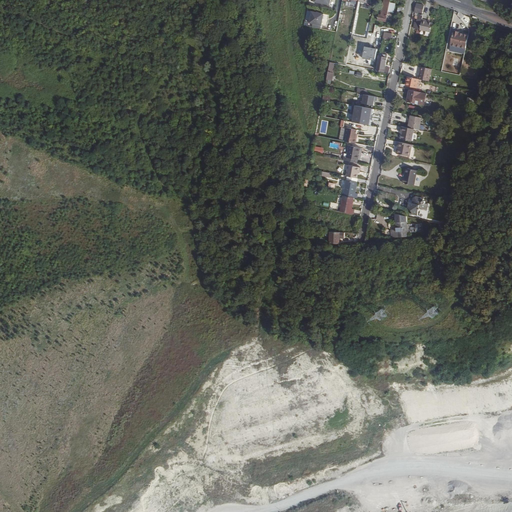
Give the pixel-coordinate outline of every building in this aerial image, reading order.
[(387,21),(391,0),(384,0),(382,14),(379,13),(378,19),(387,21)] [(423,18),(424,13),(423,13),(425,4),(417,2),(415,11),(416,11),(415,14),(419,15),(419,18),(418,18),(417,21),(416,21),(414,27),(421,28),(423,18)] [(321,29),(324,14),(312,11),(310,22),(315,24),(314,27),(321,29)] [(431,31),(433,22),(426,20),(427,19),(423,18),(421,28),(431,31)] [(466,47),(469,34),(463,33),(463,35),(459,34),(460,31),(455,30),(451,44),(466,47)] [(385,32),(383,38),(391,40),(393,34),(385,32)] [(367,47),(365,59),(378,60),(379,49),(367,47)] [(385,66),(388,54),(381,53),(378,65),(377,68),(390,71),(390,67),(385,66)] [(430,80),(433,68),(422,65),(419,78),(430,80)] [(417,87),(419,78),(408,75),(407,80),(409,81),(408,85),(417,87)] [(426,104),(428,92),(409,88),(408,95),(411,96),(410,101),(415,102),(416,98),(419,99),(419,103),(426,104)] [(374,104),(375,99),(378,100),(379,96),(365,93),(363,102),(374,104)] [(373,114),(374,108),(361,106),(360,114),(371,116),(372,114),(373,114)] [(370,124),(371,116),(360,114),(360,117),(360,119),(359,122),(370,124)] [(420,128),(422,116),(411,114),(409,126),(415,127),(420,128)] [(412,140),(415,127),(409,126),(403,125),(402,130),(404,130),(402,138),(412,140)] [(356,142),(358,134),(357,134),(358,129),(347,127),(346,135),(347,135),(346,140),(356,142)] [(410,155),(413,143),(400,140),(397,152),(410,155)] [(359,159),(361,146),(350,144),(348,156),(345,155),(345,159),(358,162),(358,159),(359,159)] [(358,177),(360,165),(345,162),(342,174),(358,177)] [(415,184),(418,169),(408,167),(406,177),(405,176),(403,182),(415,184)] [(356,191),(358,181),(348,178),(344,194),(355,196),(358,197),(359,192),(356,191)] [(353,207),(355,196),(344,194),(341,210),(345,211),(355,213),(356,208),(353,207)] [(418,214),(420,207),(427,209),(428,203),(426,202),(426,201),(425,200),(424,200),(424,198),(417,196),(415,197),(414,200),(415,201),(415,203),(410,202),(409,207),(411,208),(413,210),(412,212),(418,214)] [(345,228),(346,217),(360,220),(361,214),(355,213),(345,211),(344,216),(334,215),(334,217),(337,218),(337,219),(336,219),(336,227),(345,228)] [(391,238),(407,237),(406,215),(393,216),(394,229),(390,229),(391,238)] [(345,237),(346,231),(331,230),(330,242),(340,242),(340,236),(345,237)]
